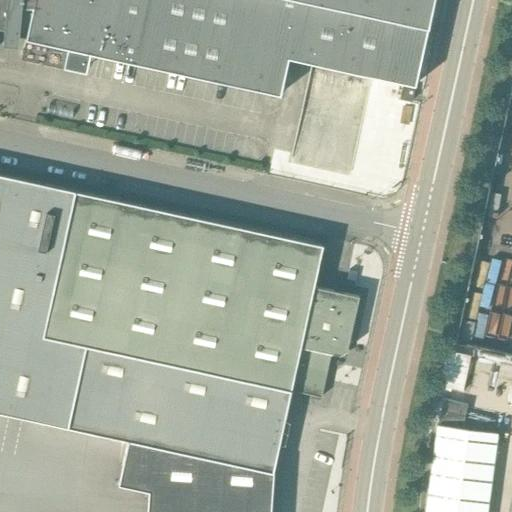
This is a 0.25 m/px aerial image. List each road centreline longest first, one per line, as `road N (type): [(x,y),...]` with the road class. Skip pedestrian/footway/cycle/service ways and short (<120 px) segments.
road 1 (unclassified): [(421,234),(0,140)]
road 2 (unclassified): [(366,511),(421,234)]
road 3 (unclassified): [(421,234),(473,0)]
